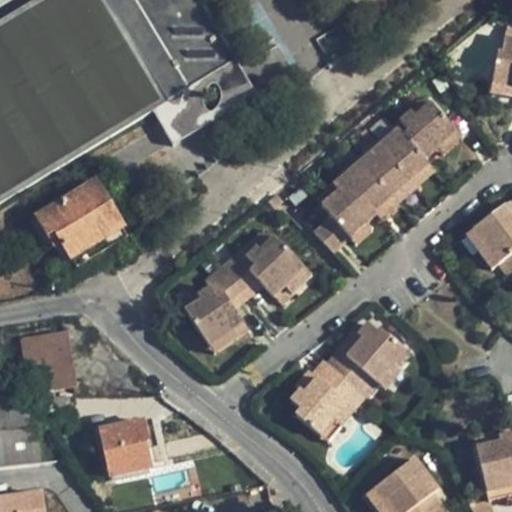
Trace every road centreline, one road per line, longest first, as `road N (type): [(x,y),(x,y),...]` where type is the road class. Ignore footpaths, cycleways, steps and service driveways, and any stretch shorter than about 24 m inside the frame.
road 1 (residential): [(511,174),(477,188),(362,292),(211,410)]
road 2 (residential): [(211,410),(97,305),(0,316)]
road 3 (residential): [(316,511),(211,410)]
